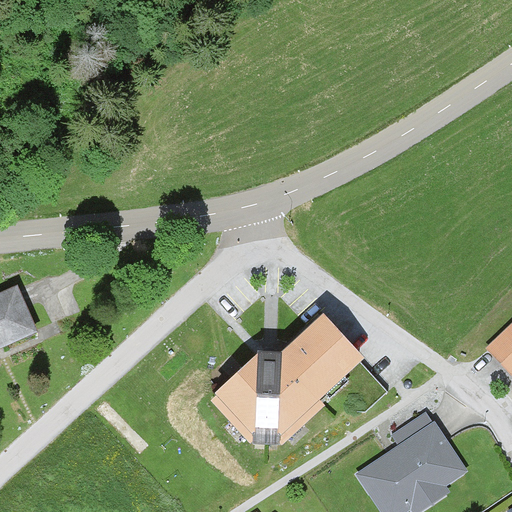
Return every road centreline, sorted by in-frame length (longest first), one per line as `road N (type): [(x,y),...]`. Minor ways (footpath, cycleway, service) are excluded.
road 1 (residential): [(0,476),(264,246)]
road 2 (tertiary): [(511,65),(364,160),(261,206)]
road 3 (tertiary): [(261,206),(0,239)]
road 4 (residential): [(422,364),(264,246)]
